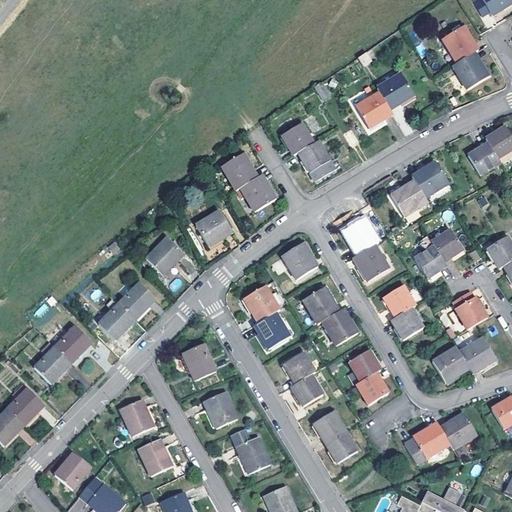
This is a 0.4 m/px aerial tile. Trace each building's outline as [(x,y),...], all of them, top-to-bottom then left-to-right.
[(511,0),(482,0),(493,17),(511,5),(511,0)] [(475,54),(479,52),(463,28),(441,41),(457,65),(475,54)] [(416,47),(421,56),(427,53),(422,43),(416,47)] [(359,59),(364,67),(372,62),(367,54),(359,59)] [(457,65),(452,68),(467,91),(489,78),(475,54),(457,65)] [(380,93),(391,111),(414,97),(400,75),(377,89),(380,93)] [(322,84),(316,88),(324,100),(330,97),(322,84)] [(391,111),(380,93),(356,108),(369,130),(394,115),(391,111)] [(298,154),(314,145),(301,124),(281,138),(293,157),(298,154)] [(511,139),(505,128),(485,140),(488,144),(498,160),(511,151),(511,139)] [(318,142),(314,145),(298,154),(310,174),(330,162),(318,142)] [(481,177),(501,164),(498,160),(488,144),(469,157),(481,177)] [(240,190),(258,179),(244,155),(221,169),(236,193),(240,190)] [(435,163),(411,178),(414,182),(425,200),(449,185),(435,163)] [(258,179),(240,190),(254,213),(277,199),(262,176),(258,179)] [(404,218),(427,203),(425,200),(414,182),(391,197),(404,218)] [(233,235),(219,213),(196,227),(209,249),(233,235)] [(375,247),(379,244),(364,220),(343,233),(358,257),(375,247)] [(431,243),(434,247),(444,263),(463,251),(451,231),(431,243)] [(184,255),(167,238),(146,259),(163,276),(184,255)] [(499,270),(503,267),(511,262),(511,245),(507,239),(487,251),(499,270)] [(115,242),(108,247),(114,255),(121,251),(115,242)] [(317,268),(303,244),(282,257),(297,281),(317,268)] [(358,257),(354,260),(368,283),(389,270),(375,247),(358,257)] [(427,281),(447,268),(444,263),(434,247),(414,259),(427,281)] [(186,259),(182,262),(190,272),(194,269),(186,259)] [(280,260),(273,264),(278,274),(285,270),(280,260)] [(511,262),(503,267),(511,281),(511,262)] [(155,301),(138,284),(118,305),(135,322),(155,301)] [(383,299),(396,319),(411,309),(416,307),(403,287),(383,299)] [(275,314),(280,311),(265,288),(244,300),(258,323),(275,314)] [(303,302),(317,325),(322,323),(339,313),(324,289),(303,302)] [(467,331),(487,319),(475,298),(455,311),(467,331)] [(45,304),(35,313),(39,317),(49,309),(45,304)] [(135,322),(118,305),(98,325),(115,342),(135,322)] [(396,319),(391,322),(403,342),(423,329),(411,309),(396,319)] [(357,334),(343,310),(339,313),(322,323),(337,347),(357,334)] [(258,323),(254,326),(268,350),(290,338),(275,314),(258,323)] [(55,348),(71,365),(92,344),(75,328),(55,348)] [(469,371),(472,376),(496,361),(483,339),(459,354),(469,371)] [(55,348),(50,343),(42,352),(47,357),(34,369),(51,385),(71,365),(55,348)] [(216,372),(204,346),(183,356),(194,382),(216,372)] [(459,354),(455,348),(432,362),(446,385),(469,371),(459,354)] [(348,364),(360,383),(376,373),(380,371),(368,352),(348,364)] [(311,376),(315,373),(303,354),(284,366),(295,385),(311,376)] [(360,383),(356,386),(368,406),(388,393),(376,373),(360,383)] [(295,385),(291,387),(303,407),(323,396),(311,376),(295,385)] [(44,406),(28,390),(7,411),(24,427),(44,406)] [(236,421),(225,393),(204,403),(215,430),(236,421)] [(511,401),(510,399),(491,410),(504,430),(511,425),(511,401)] [(154,428),(142,401),(120,411),(131,438),(154,428)] [(24,427),(7,411),(0,418),(0,443),(4,447),(24,427)] [(326,445),(345,433),(333,413),(314,425),(326,445)] [(450,445),(454,451),(477,436),(464,415),(440,428),(450,445)] [(440,428),(437,424),(413,439),(426,460),(450,445),(440,428)] [(249,442),(244,431),(231,437),(248,475),(270,466),(258,438),(249,442)] [(345,433),(326,445),(337,464),(357,452),(345,433)] [(172,467),(160,440),(138,450),(150,477),(172,467)] [(91,469),(72,454),(54,476),(73,491),(91,469)] [(511,499),(511,477),(503,495),(511,499)] [(118,511),(125,504),(103,486),(88,504),(98,511),(118,511)] [(296,511),(286,488),(263,498),(269,511),(296,511)] [(462,511),(463,511),(453,507),(459,494),(449,488),(443,501),(426,493),(421,503),(419,507),(417,511),(430,511),(432,509),(437,511),(462,511)] [(151,494),(143,497),(146,505),(154,501),(151,494)] [(191,511),(183,494),(156,505),(158,511),(191,511)] [(416,511),(417,511),(419,507),(401,498),(396,506),(402,509),(400,511),(416,511)]
